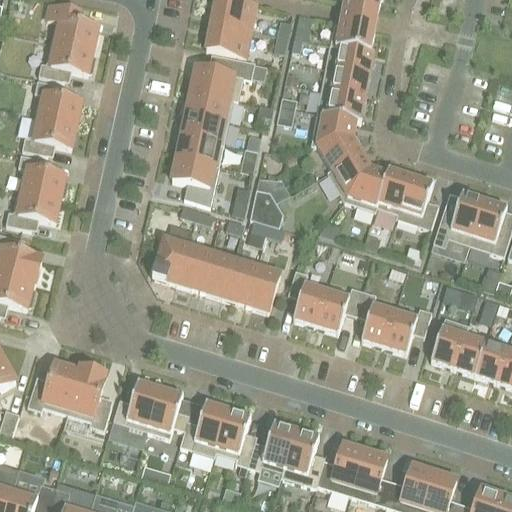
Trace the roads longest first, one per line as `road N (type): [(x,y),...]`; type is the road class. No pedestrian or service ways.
road 1 (residential): [(511,457),(133,339),(104,310),(92,271),(146,0)]
road 2 (residential): [(406,0),(383,131),(395,144),(434,155)]
road 3 (residential): [(475,0),(434,155)]
